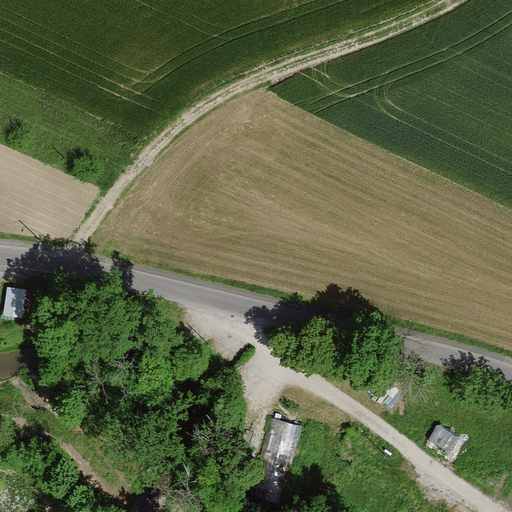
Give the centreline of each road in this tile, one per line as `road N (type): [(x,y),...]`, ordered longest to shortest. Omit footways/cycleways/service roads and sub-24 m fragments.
road 1 (unclassified): [(0,254),(192,293),(511,376)]
road 2 (track): [(450,0),(256,79),(178,124),(131,169),(65,265)]
road 3 (track): [(498,511),(192,293)]
